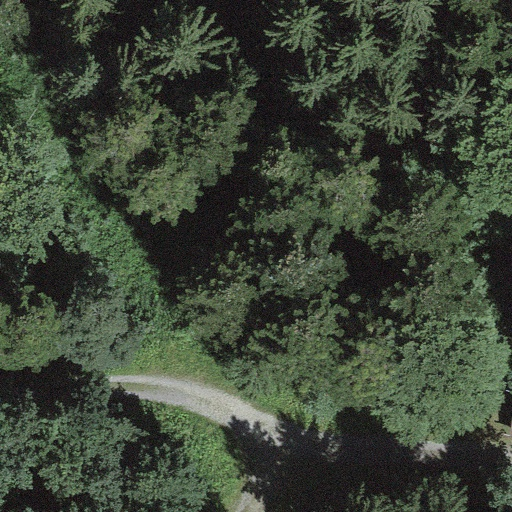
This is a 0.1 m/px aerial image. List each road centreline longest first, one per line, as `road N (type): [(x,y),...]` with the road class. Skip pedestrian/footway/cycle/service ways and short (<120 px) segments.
road 1 (track): [(0,396),(166,373),(267,431)]
road 2 (track): [(267,431),(511,434)]
